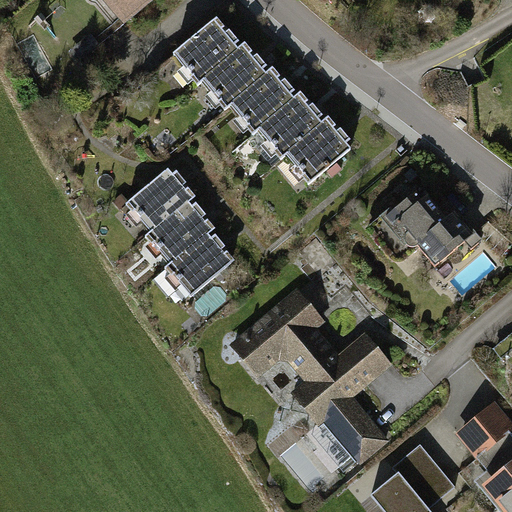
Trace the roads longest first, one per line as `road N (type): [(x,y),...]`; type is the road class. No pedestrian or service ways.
road 1 (residential): [(265,0),(511,193)]
road 2 (track): [(384,100),(420,69),(511,21)]
